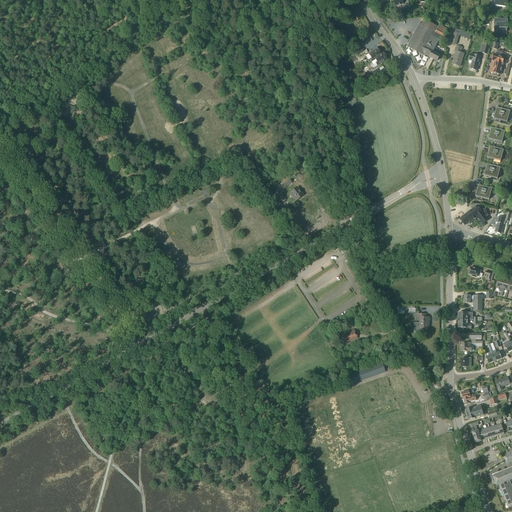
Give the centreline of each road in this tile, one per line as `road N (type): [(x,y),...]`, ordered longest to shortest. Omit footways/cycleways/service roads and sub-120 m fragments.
road 1 (unknown): [(308,247),(293,240),(184,302),(135,291),(52,358),(55,395),(83,440),(140,490)]
road 2 (residential): [(136,348),(359,219)]
road 3 (unclassified): [(0,151),(136,348)]
road 4 (unknown): [(172,214),(129,91),(89,81),(65,101)]
road 5 (unknown): [(154,225),(181,260),(217,258),(223,248),(210,203),(172,214)]
road 6 (unclassified): [(0,427),(136,348)]
road 7 (secondary): [(449,377),(449,232)]
road 8 (track): [(364,269),(443,390)]
